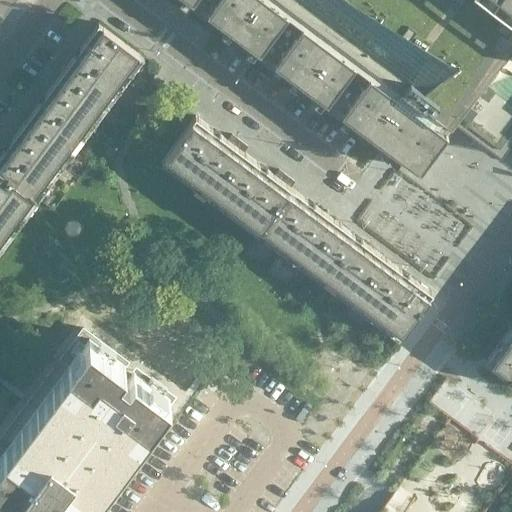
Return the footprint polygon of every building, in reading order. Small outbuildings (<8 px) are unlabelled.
[(511,0),(191,0),(192,1),(193,0),(208,11),(207,12),(209,14),(210,13),(216,17),(216,18),(218,20),(219,19),(224,23),(223,24),(226,26),(226,25),(233,30),(232,31),(234,32),(235,31),(242,36),(241,37),(243,39),(244,38),(249,42),(248,43),(251,45),(252,44),(258,49),(257,50),(260,51),(260,50),(275,61),(274,62),(277,64),(277,63),(284,68),(283,69),(285,70),(286,69),(291,73),(291,74),(293,76),(294,75),(300,80),(299,81),(302,83),(302,82),(309,87),(308,88),(311,89),(311,88),(316,92),(316,93),(318,95),(319,94),(325,99),(325,100),(327,102),(328,101),(342,111),(341,112),(344,114),(345,113),(351,118),(350,119),(351,120),(352,119),(367,130),(367,131),(369,133),(370,132),(384,142),(383,143),(385,145),(386,144),(392,149),(392,150),(394,152),(395,151),(401,156),(400,156),(403,158),(404,157),(409,161),(408,162),(410,164),(411,163),(418,168),(417,169),(419,171),(421,168),(425,161),(426,162),(428,159),(427,159),(432,153),(434,151),(434,150),(439,144),(441,142),(440,141),(445,135),(446,135),(447,133),(455,122),(479,141),(501,157),(511,142),(511,141),(511,0)] [(103,103),(139,54),(98,24),(62,72),(103,103)] [(68,150),(103,103),(62,72),(27,119),(68,150)] [(209,198),(244,152),(248,147),(232,135),(228,141),(196,116),(161,162),(209,198)] [(0,172),(33,197),(33,196),(68,150),(27,119),(0,155),(0,172)] [(260,229),(291,188),(295,182),(279,170),(275,176),(244,152),(209,198),(257,234),(260,229)] [(0,245),(3,248),(38,200),(33,196),(33,197),(0,172),(0,245)] [(307,264),(338,223),(291,188),(260,229),(307,264)] [(354,299),(385,258),(338,223),(307,264),(354,299)] [(402,335),(433,294),(385,258),(354,299),(402,335)] [(511,324),(486,360),(511,379),(511,324)] [(81,506),(145,420),(119,400),(126,391),(98,370),(91,380),(74,367),(10,453),(33,470),(25,481),(13,472),(12,473),(13,473),(6,487),(10,490),(8,495),(21,505),(21,506),(22,506),(27,499),(41,510),(57,488),(81,506)] [(479,483),(497,484),(507,463),(507,459),(495,453),(486,453),(487,439),(467,430),(463,429),(462,441),(471,445),(470,453),(440,450),(457,458),(456,470),(464,474),(474,474),(473,479),(457,478),(456,481),(478,482),(479,483)] [(371,511),(404,511),(383,496),(371,511)]
